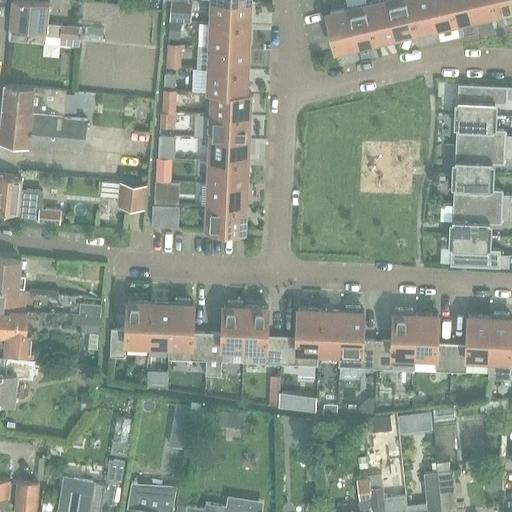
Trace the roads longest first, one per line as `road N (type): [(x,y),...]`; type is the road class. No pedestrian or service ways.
road 1 (residential): [(0,241),(105,254),(125,267),(274,274)]
road 2 (residential): [(274,274),(511,286)]
road 3 (residential): [(511,65),(447,62),(283,95)]
road 4 (residential): [(283,95),(274,274)]
